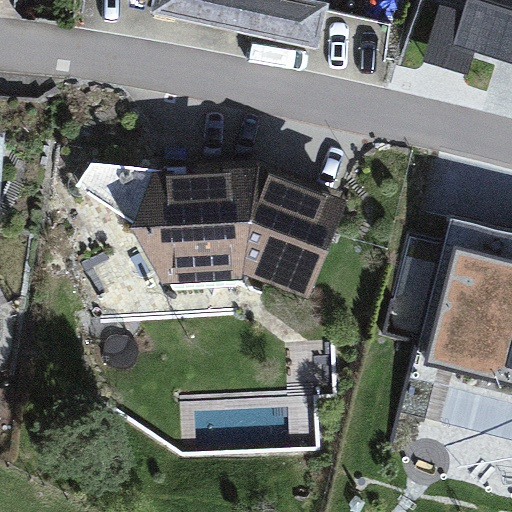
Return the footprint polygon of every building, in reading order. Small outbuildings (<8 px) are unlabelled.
[(317,0),(153,0),(151,11),(319,49),(330,3),(317,0)] [(511,0),(447,0),(466,6),(454,44),(511,62),(511,0)] [(132,219),(156,168),(92,161),(75,183),(132,219)] [(259,163),(156,168),(132,219),(131,222),(162,282),(242,278),(243,274),(309,296),(350,197),(259,163)] [(511,230),(448,214),(407,376),(511,403),(511,230)]
